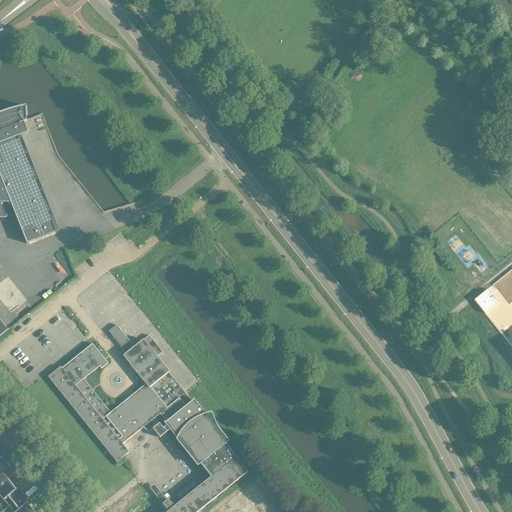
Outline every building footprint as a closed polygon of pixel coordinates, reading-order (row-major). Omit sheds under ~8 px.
[(0,217),(6,218),(6,215),(15,215),(26,243),(59,231),(58,230),(55,231),(18,137),(28,133),(24,122),(27,121),(25,105),(18,107),(12,109),(4,111),(0,112),(0,217)] [(498,303),(487,289),(474,300),(485,314),(498,303)] [(133,297),(57,359),(114,430),(190,368),(133,297)] [(0,334),(8,328),(4,322),(0,325),(0,334)] [(198,465),(210,471),(171,502),(166,496),(160,500),(164,506),(160,511),(199,511),(209,504),(211,501),(228,487),(238,467),(242,464),(224,440),(227,435),(205,407),(202,409),(191,395),(184,400),(178,397),(157,414),(161,416),(150,424),(161,438),(165,435),(168,428),(198,465)] [(15,489),(7,479),(0,485),(0,495),(9,506),(23,495),(17,488),(15,489)] [(153,483),(149,487),(157,496),(161,493),(153,483)] [(23,495),(9,506),(13,511),(33,511),(26,503),(28,502),(23,495)]
